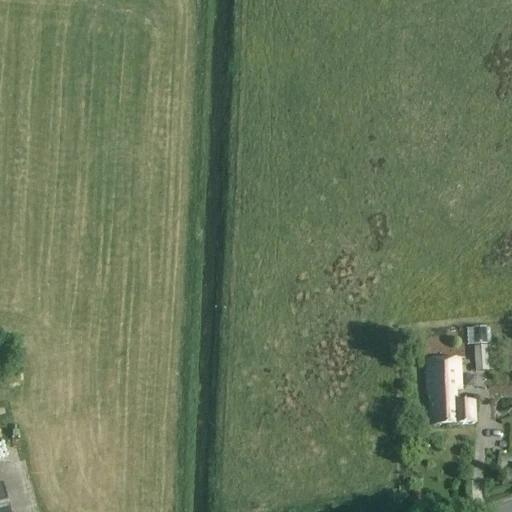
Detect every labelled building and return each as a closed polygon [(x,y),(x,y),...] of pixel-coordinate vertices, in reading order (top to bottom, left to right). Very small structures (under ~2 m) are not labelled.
[(485,330),(472,330),(473,346),(485,346),(485,345),(485,330)] [(474,348),(476,372),(486,372),(484,347),(474,348)] [(428,427),(435,427),(476,426),(475,403),(456,403),(455,391),(460,390),(460,362),(460,359),(454,359),(428,360),(424,361),(425,395),(426,395),(427,413),(428,412),(428,427)] [(503,393),(511,392),(511,376),(502,377),(503,393)] [(76,435),(64,445),(74,456),(86,446),(76,435)]
